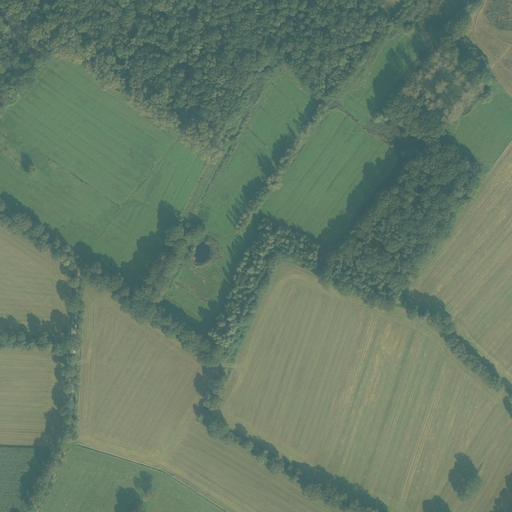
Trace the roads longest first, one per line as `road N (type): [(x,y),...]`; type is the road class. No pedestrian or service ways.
road 1 (track): [(296,0),(144,308)]
road 2 (track): [(144,308),(228,365),(206,409),(210,424),(360,511)]
road 3 (unclassified): [(32,511),(69,430),(79,264)]
road 4 (track): [(0,210),(144,308)]
